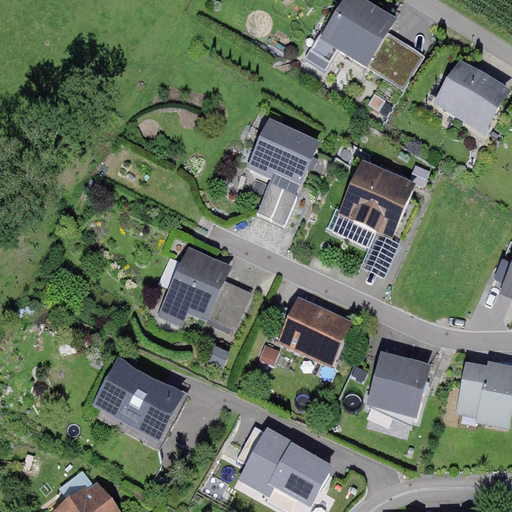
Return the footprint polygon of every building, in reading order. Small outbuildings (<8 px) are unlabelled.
[(353,3),(328,43),(321,39),(307,61),(327,74),(341,51),(368,68),(393,28),(353,3)] [(416,77),(401,69),(392,84),(406,93),(416,77)] [(506,99),(462,71),(441,105),(485,133),(506,99)] [(386,105),(376,98),(370,108),(380,114),(386,105)] [(320,151),(272,129),(252,172),(271,181),(274,175),(302,188),(302,189),(320,151)] [(395,239),(415,196),(363,172),(343,214),(358,221),(356,226),(377,236),(379,232),(395,239)] [(297,199),(302,188),(274,175),(271,181),(274,182),(259,215),(286,227),(299,200),(297,199)] [(166,307),(209,327),(234,273),(191,253),(166,307)] [(235,287),(217,324),(239,334),(256,297),(235,287)] [(285,345),(331,366),(348,330),(301,309),(298,316),(284,309),(272,337),(286,343),(285,345)] [(429,376),(384,364),(372,408),(417,421),(429,376)] [(481,422),(507,427),(511,403),(511,380),(504,379),(506,374),(491,371),(489,379),(469,375),(462,408),(483,412),(481,422)] [(103,408),(159,438),(178,403),(123,373),(103,408)] [(333,473),(257,430),(239,462),(251,469),(243,483),(272,499),(276,491),(312,511),(333,473)] [(113,511),(96,489),(65,511),(113,511)]
